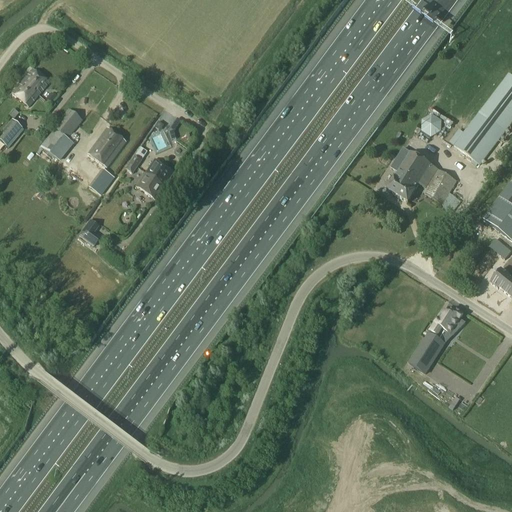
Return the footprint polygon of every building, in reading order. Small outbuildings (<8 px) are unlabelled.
[(12,95),(28,109),(49,85),(32,71),(15,92),(12,95)] [(511,75),(510,74),(456,144),(454,146),(480,165),(511,123),(511,75)] [(51,104),(55,101),(49,96),(46,100),(51,104)] [(13,110),(7,117),(12,121),(18,115),(13,110)] [(55,130),(40,148),(58,162),(73,144),(68,140),(82,122),(68,110),(53,129),(55,130)] [(421,136),(441,136),(440,117),(420,118),(421,136)] [(0,142),(6,148),(21,129),(12,121),(0,134),(0,142)] [(107,130),(88,155),(107,169),(125,143),(107,130)] [(387,191),(407,204),(431,166),(411,153),(387,191)] [(132,176),(141,162),(134,157),(125,171),(132,176)] [(136,189),(154,202),(160,193),(159,193),(166,182),(167,183),(173,175),(154,162),(136,189)] [(102,198),(114,179),(100,170),(88,189),(102,198)] [(423,194),(442,207),(458,183),(437,170),(423,194)] [(511,185),(489,216),(511,233),(511,185)] [(89,221),(78,236),(93,247),(97,240),(92,236),(91,231),(95,226),(89,221)] [(507,249),(500,257),(505,261),(511,253),(507,249)] [(511,257),(489,286),(495,292),(494,293),(499,297),(500,295),(509,303),(511,299),(511,257)] [(451,334),(465,315),(457,309),(451,318),(445,313),(434,329),(432,332),(438,336),(441,332),(444,329),(451,334)] [(428,335),(412,357),(430,369),(446,347),(428,335)]
